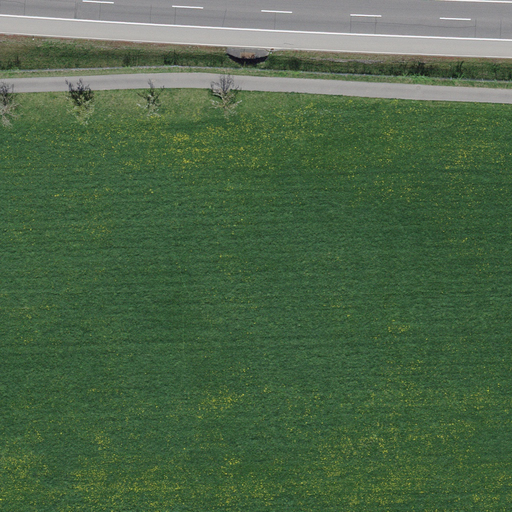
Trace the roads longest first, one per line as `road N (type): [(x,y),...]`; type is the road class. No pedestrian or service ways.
road 1 (track): [(511,96),(157,79),(0,85)]
road 2 (motorway): [(66,0),(511,20)]
